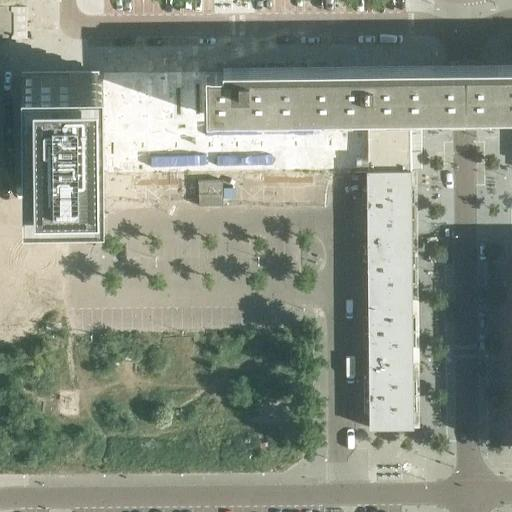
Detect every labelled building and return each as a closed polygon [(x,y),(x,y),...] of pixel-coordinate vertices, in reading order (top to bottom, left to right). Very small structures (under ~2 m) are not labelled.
[(410,170),(410,140),(410,113),(428,113),(454,113),(472,113),(500,112),(511,112),(511,63),(500,64),(472,64),(454,64),(428,64),(223,66),(223,72),(206,72),(207,115),(367,114),(367,170),(410,170)] [(102,73),(27,74),(29,198),(104,197),(103,173),(102,73)] [(411,202),(410,170),(367,170),(367,187),(362,187),(362,203),(411,202)] [(411,234),(411,202),(362,203),(362,219),(367,219),(367,235),(411,234)] [(412,266),(411,234),(367,235),(368,251),(362,251),(362,266),(412,266)] [(412,298),(412,266),(362,266),(363,283),(368,283),(368,298),(412,298)] [(412,330),(412,298),(368,298),(368,315),(363,315),(363,330),(412,330)] [(413,362),(412,330),(363,330),(363,347),(369,347),(369,362),(413,362)] [(413,394),(413,366),(413,362),(369,362),(369,379),(364,379),(364,394),(413,394)] [(413,427),(413,394),(364,394),(364,411),(369,411),(369,427),(413,427)] [(258,426),(300,428),(301,407),(259,406),(258,426)]
